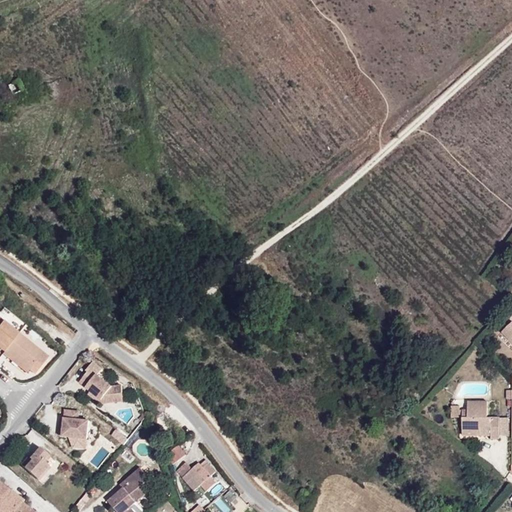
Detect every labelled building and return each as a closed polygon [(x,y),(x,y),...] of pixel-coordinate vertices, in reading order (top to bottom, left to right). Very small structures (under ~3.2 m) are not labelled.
[(70,251),(75,241),(66,237),(61,247),(70,251)] [(247,304),(260,289),(249,279),(235,294),(247,304)] [(0,350),(2,351),(17,331),(0,317),(0,350)] [(511,322),(510,321),(498,331),(511,345),(511,322)] [(34,373),(41,364),(35,359),(42,351),(17,331),(2,351),(1,353),(7,358),(10,354),(28,368),(34,373)] [(47,356),(42,351),(35,359),(41,364),(47,356)] [(28,368),(10,354),(7,358),(24,372),(28,368)] [(93,372),(97,367),(88,360),(82,368),(84,369),(75,380),(90,392),(91,397),(97,402),(112,400),(118,392),(117,383),(108,385),(93,372)] [(499,438),(499,416),(487,416),(487,400),(467,400),(467,409),(467,417),(461,417),(461,435),(476,435),(476,426),(490,427),(490,435),(490,438),(499,438)] [(56,420),(53,420),(52,431),(62,432),(66,442),(79,444),(82,416),(71,415),(72,406),(58,405),(57,413),(56,420)] [(490,435),(490,427),(476,426),(476,435),(490,435)] [(126,440),(114,430),(110,435),(122,445),(126,440)] [(46,454),(36,445),(26,456),(18,464),(32,476),(39,469),(40,471),(46,465),(40,460),(46,454)] [(17,462),(18,464),(26,456),(24,454),(17,462)] [(222,478),(205,459),(194,468),(183,478),(195,492),(201,486),(207,492),(222,478)] [(194,468),(187,461),(176,471),(183,478),(194,468)] [(145,493),(138,486),(148,478),(139,468),(123,481),(126,484),(107,500),(116,511),(132,511),(128,507),(145,493)] [(39,469),(32,476),(34,478),(40,471),(39,469)] [(0,480),(0,511),(33,511),(22,502),(23,500),(0,480)] [(305,503),(310,496),(302,490),(297,497),(305,503)] [(199,511),(205,507),(201,502),(189,511),(199,511)]
